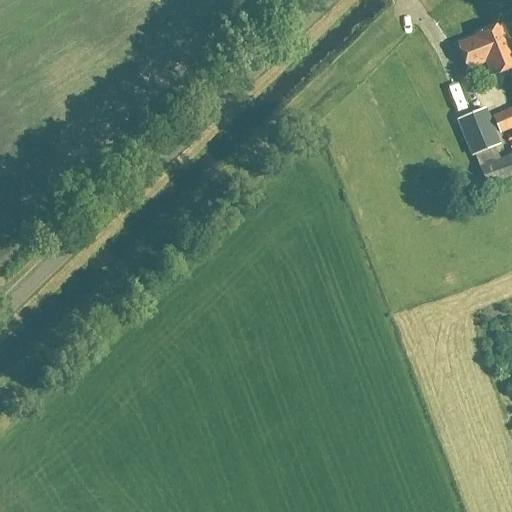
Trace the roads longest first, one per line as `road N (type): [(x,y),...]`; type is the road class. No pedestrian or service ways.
road 1 (track): [(421,0),(0,409)]
road 2 (unclassified): [(0,311),(321,0)]
